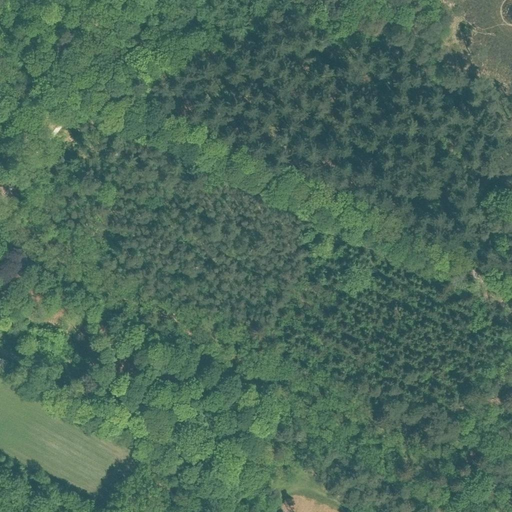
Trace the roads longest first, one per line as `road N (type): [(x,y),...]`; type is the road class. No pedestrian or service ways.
road 1 (track): [(0,174),(125,0)]
road 2 (unknown): [(93,0),(0,141)]
